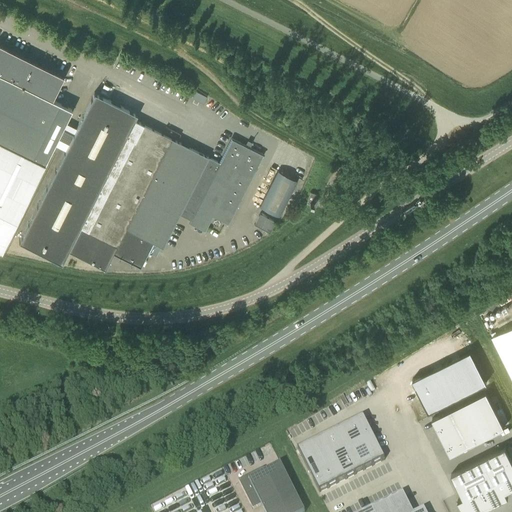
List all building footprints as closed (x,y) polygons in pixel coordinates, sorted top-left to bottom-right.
[(0,248),(2,248),(57,136),(62,127),(71,108),(51,97),(61,76),(45,68),(46,66),(41,64),(40,66),(0,45),(0,248)] [(228,223),(263,154),(232,138),(220,162),(175,139),(134,119),(137,113),(94,92),(73,133),(62,127),(57,136),(69,142),(19,241),(61,262),(68,250),(105,268),(113,252),(140,266),(153,241),(162,246),(179,212),(191,219),(189,222),(205,230),(212,215),(228,223)] [(278,170),(259,206),(279,216),(297,180),(278,170)] [(316,206),(320,194),(310,191),(306,203),(316,206)] [(261,211),(255,222),(271,230),(277,219),(261,211)] [(486,382),(470,350),(412,379),(428,411),(486,382)] [(486,391),(432,419),(451,455),(504,427),(486,391)] [(298,450),(319,493),(385,461),(363,418),(298,450)] [(511,488),(511,461),(505,447),(451,474),(463,497),(457,500),(463,511),(478,511),(508,497),(505,492),(511,488)] [(263,469),(238,481),(253,510),(261,506),(264,511),(304,511),(280,465),(265,473),(263,469)] [(411,511),(403,494),(366,511),(424,511),(424,510),(419,511),(411,511)]
